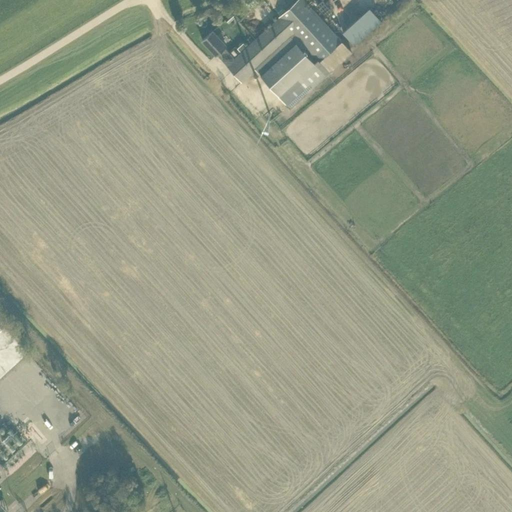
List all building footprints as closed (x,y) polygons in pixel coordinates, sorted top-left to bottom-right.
[(308,10),(304,5),(306,3),(303,0),(297,0),(279,17),(279,18),(234,59),(224,48),(226,46),(212,31),(202,40),(216,55),(217,55),(227,66),(226,66),(241,82),(255,69),(279,96),(290,108),(351,52),(311,7),(308,10)] [(354,44),(381,20),(369,7),(342,32),(354,44)] [(238,21),(242,17),(236,9),(231,13),(235,17),(238,21)] [(228,23),(235,17),(231,13),(224,19),(228,23)] [(243,42),(237,48),(240,51),(246,45),(243,42)]
